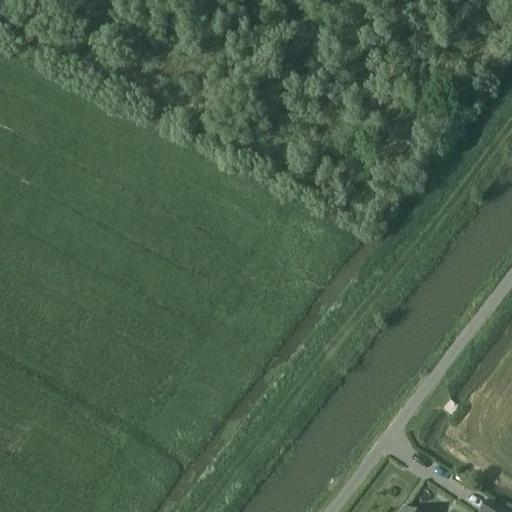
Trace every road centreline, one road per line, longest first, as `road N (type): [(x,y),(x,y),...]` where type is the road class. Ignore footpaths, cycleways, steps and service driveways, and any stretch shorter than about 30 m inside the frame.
road 1 (track): [(208,511),(511,125)]
road 2 (unclassified): [(338,511),(511,286)]
